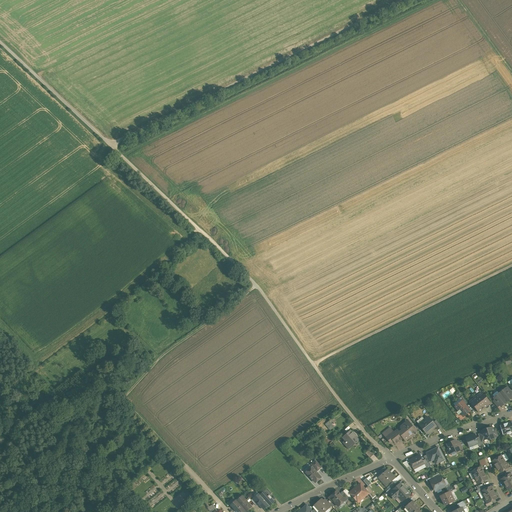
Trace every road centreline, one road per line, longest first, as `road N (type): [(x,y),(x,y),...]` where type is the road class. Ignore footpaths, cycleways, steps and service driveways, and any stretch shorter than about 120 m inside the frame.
road 1 (track): [(110,145),(256,287),(340,402)]
road 2 (track): [(110,145),(408,0)]
road 3 (track): [(511,267),(311,366)]
road 4 (track): [(256,287),(160,356),(123,396)]
road 5 (track): [(123,396),(7,511)]
road 6 (track): [(0,43),(110,145)]
road 7 (residential): [(391,460),(511,413)]
road 8 (residential): [(277,511),(391,460)]
